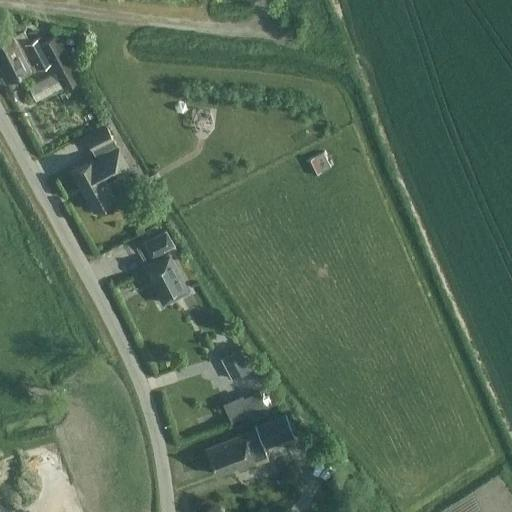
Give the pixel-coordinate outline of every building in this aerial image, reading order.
[(0,43),(0,66),(7,79),(31,66),(33,70),(45,63),(50,61),(65,86),(80,78),(56,36),(38,46),(34,38),(24,44),(18,33),(0,43)] [(29,86),(37,101),(62,86),(54,72),(29,86)] [(34,108),(47,140),(95,121),(82,89),(34,108)] [(86,141),(108,129),(104,122),(83,134),(86,141)] [(95,160),(94,159),(72,170),(93,209),(114,198),(105,181),(118,174),(119,176),(131,170),(118,145),(99,155),(101,157),(95,160)] [(331,167),(324,152),(306,161),(313,175),(331,167)] [(174,245),(166,230),(143,241),(151,256),(154,255),(158,262),(145,268),(162,303),(188,290),(171,255),(167,257),(164,250),(174,245)] [(232,379),(251,369),(239,347),(220,357),(232,379)] [(223,405),(231,421),(249,413),(251,419),(268,411),(259,390),(243,396),(223,405)] [(255,426),(265,450),(294,438),(285,414),(255,426)] [(206,447),(217,475),(237,467),(239,470),(261,462),(268,459),(255,427),(248,430),(206,447)]
